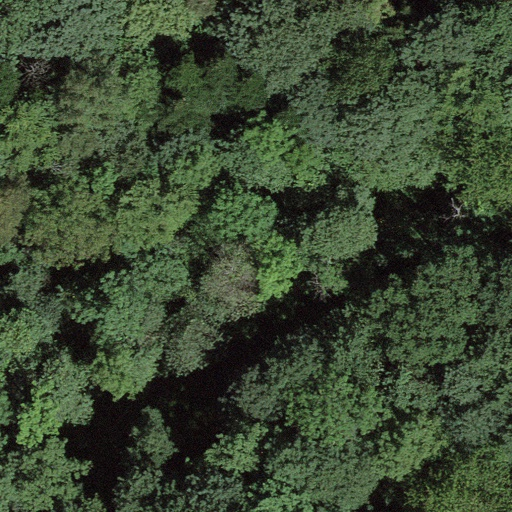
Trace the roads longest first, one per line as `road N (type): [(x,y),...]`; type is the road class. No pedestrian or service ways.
road 1 (track): [(0,454),(118,413),(430,450),(511,451)]
road 2 (track): [(118,413),(511,208)]
